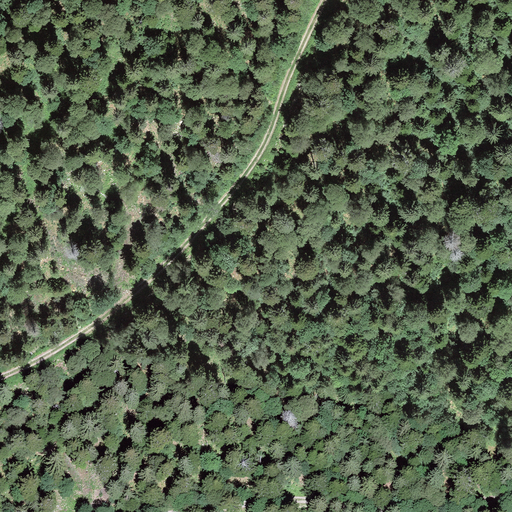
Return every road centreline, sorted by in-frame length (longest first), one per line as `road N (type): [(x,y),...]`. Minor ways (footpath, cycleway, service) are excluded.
road 1 (track): [(0,377),(91,326),(224,200),(263,145),(324,0)]
road 2 (track): [(511,495),(288,499),(179,511)]
